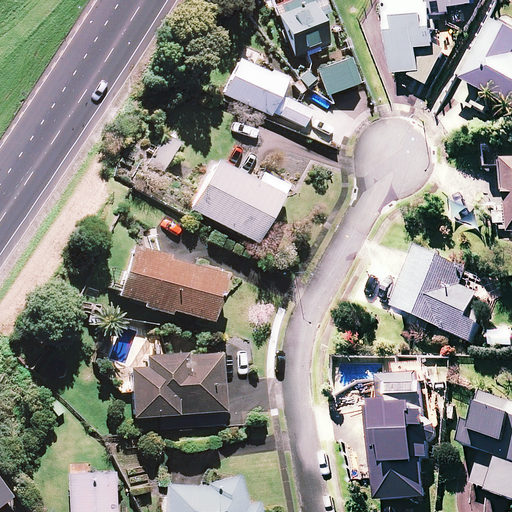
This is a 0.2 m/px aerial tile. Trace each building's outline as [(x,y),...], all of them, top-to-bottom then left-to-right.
[(323,30),(318,19),(325,16),(319,0),(299,0),(271,12),(291,60),(325,46),(319,32),(323,30)] [(386,0),(392,80),(409,78),(409,82),(428,91),(446,58),(434,50),(430,10),(427,11),(426,0),(386,0)] [(426,0),(427,11),(430,10),(440,10),(441,21),(450,20),(449,14),(472,12),(471,0),(426,0)] [(511,33),(498,27),(481,62),(465,55),(454,78),(467,84),(457,105),(487,119),(489,116),(493,118),(496,112),(504,116),(511,119),(511,33)] [(236,63),(221,98),(268,119),(270,115),(302,130),(309,114),(277,99),(283,84),(236,63)] [(356,88),(347,63),(317,73),(325,98),(356,88)] [(305,73),(289,87),(299,99),(315,85),(305,73)] [(178,144),(157,133),(141,162),(162,174),(178,144)] [(475,204),(476,228),(504,227),(505,230),(511,229),(511,151),(485,153),(486,176),(507,175),(508,203),(475,204)] [(252,187),(211,166),(187,213),(253,248),(282,192),(257,178),(252,187)] [(201,269),(199,276),(163,266),(164,262),(132,253),(129,252),(119,284),(106,281),(103,291),(116,295),(114,300),(116,301),(140,308),(139,311),(166,319),(167,316),(206,327),(219,282),(215,281),(218,274),(201,269)] [(466,279),(419,260),(396,317),(471,347),(482,320),(471,316),(477,300),(461,293),(466,279)] [(76,315),(86,315),(86,326),(100,326),(101,316),(101,303),(77,301),(76,315)] [(108,338),(91,337),(90,356),(107,356),(108,338)] [(118,396),(129,396),(130,422),(219,418),(216,358),(141,362),(142,373),(127,373),(128,383),(117,383),(118,396)] [(453,360),(393,362),(392,386),(357,388),(358,420),(372,420),(377,506),(426,504),(424,464),(443,463),(453,360)] [(511,411),(485,404),(476,434),(468,432),(461,453),(481,459),(470,493),(511,504),(511,411)] [(113,511),(112,476),(66,477),(66,511),(113,511)] [(161,511),(253,511),(253,509),(239,507),(234,486),(204,484),(203,491),(163,489),(161,511)] [(0,485),(0,510),(12,502),(0,485)]
